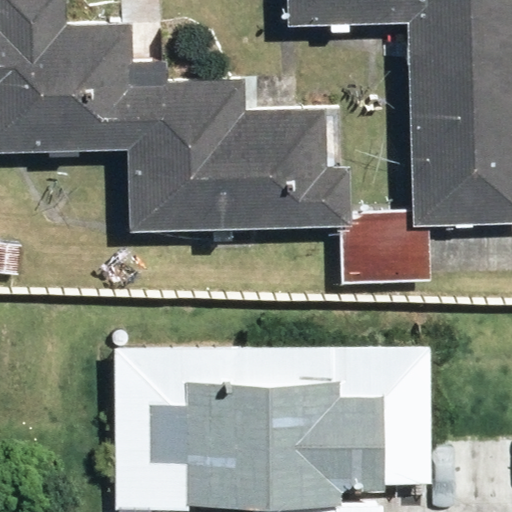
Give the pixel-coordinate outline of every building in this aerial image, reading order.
[(71,9),(71,0),(0,0),(0,140),(128,138),(129,215),(352,211),(351,128),(332,129),(331,82),(255,84),(255,65),(172,67),(172,49),(136,50),(135,8),(71,9)] [(511,0),(288,0),(288,8),(416,7),(416,208),(511,207),(511,0)] [(411,200),(371,199),(370,218),(353,218),(352,231),(342,231),(341,273),(432,275),(433,233),(411,232),(411,200)] [(115,502),(183,504),(183,489),(345,492),(345,477),(388,478),(388,469),(429,470),(431,336),(119,329),(115,502)] [(385,511),(386,499),(254,494),(253,511),(385,511)]
